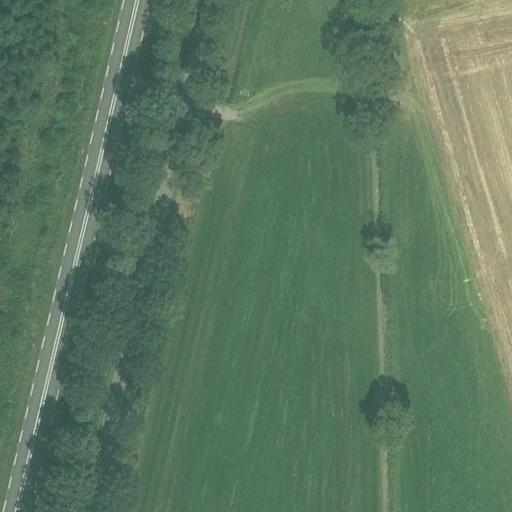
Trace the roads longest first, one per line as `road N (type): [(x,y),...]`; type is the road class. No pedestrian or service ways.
road 1 (unclassified): [(86,511),(207,0)]
road 2 (primary): [(16,511),(137,0)]
